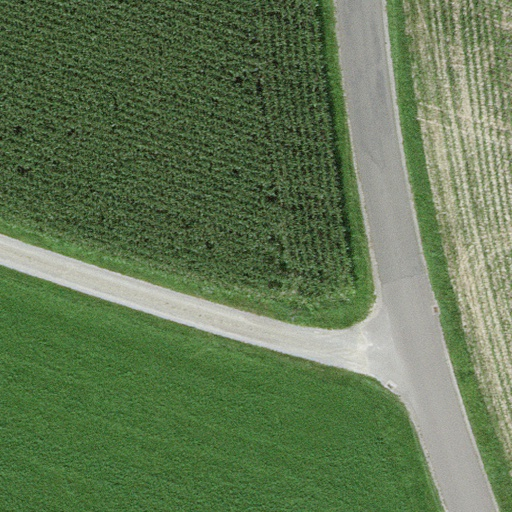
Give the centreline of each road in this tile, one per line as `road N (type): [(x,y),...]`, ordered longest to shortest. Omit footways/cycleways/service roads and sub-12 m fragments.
road 1 (unclassified): [(359,0),(378,154),(422,350),(483,511)]
road 2 (track): [(0,249),(100,285),(359,353),(422,350)]
